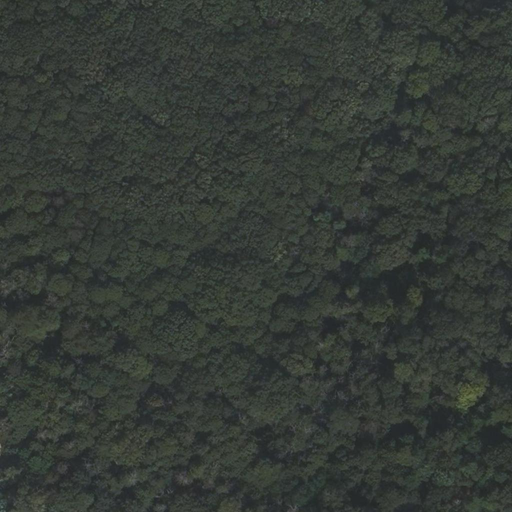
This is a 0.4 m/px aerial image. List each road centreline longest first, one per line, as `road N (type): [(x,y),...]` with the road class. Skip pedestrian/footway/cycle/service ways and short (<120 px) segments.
road 1 (track): [(409,20),(309,220),(274,314),(215,359)]
road 2 (track): [(185,0),(409,20)]
road 3 (track): [(215,359),(114,424)]
